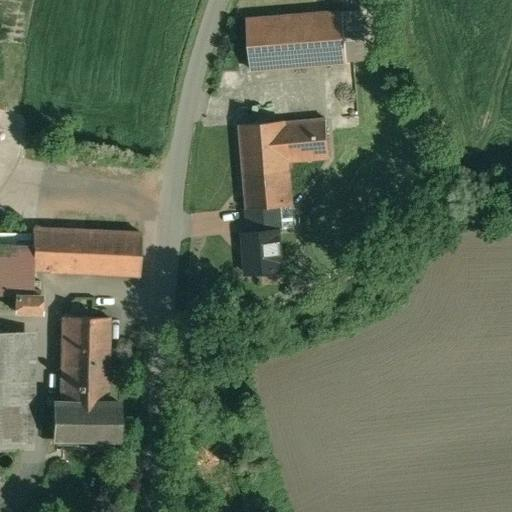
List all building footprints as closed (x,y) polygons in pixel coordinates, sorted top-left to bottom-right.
[(342,12),(247,20),(251,70),(346,62),(342,12)] [(326,118),(286,122),(286,121),(240,125),(242,156),(260,154),(261,160),(289,158),(289,162),(329,158),(326,118)] [(69,147),(27,139),(23,159),(66,166),(69,147)] [(289,158),(261,160),(260,154),(242,156),(247,209),(278,206),(293,205),(289,162),(289,158)] [(278,206),(247,209),(249,232),(277,230),(278,231),(281,231),(278,206)] [(141,233),(32,227),(32,244),(31,270),(32,270),(139,276),(141,233)] [(249,232),(244,233),(247,274),(281,271),(278,231),(277,230),(249,232)] [(32,244),(0,242),(0,294),(15,295),(14,311),(39,311),(39,281),(32,280),(32,270),(31,270),(32,244)] [(109,317),(61,317),(59,401),(54,401),(53,439),(117,440),(118,402),(106,401),(109,317)] [(20,331),(0,330),(0,447),(17,448),(20,331)] [(3,452),(0,452),(0,466),(0,467),(2,467),(5,467),(7,466),(8,465),(10,463),(11,460),(10,457),(9,455),(8,453),(6,452),(3,452)]
